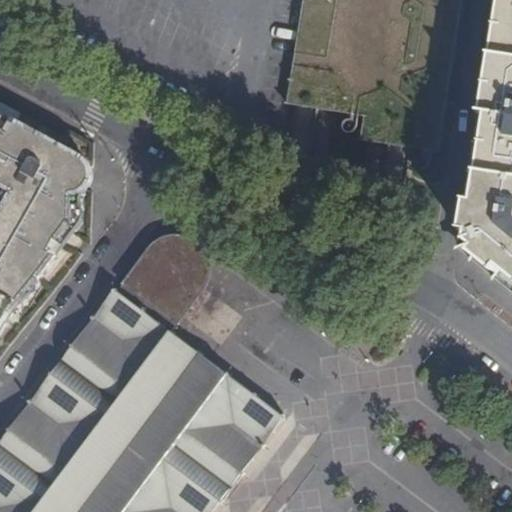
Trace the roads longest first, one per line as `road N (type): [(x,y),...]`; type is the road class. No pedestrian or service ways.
road 1 (residential): [(511,354),(435,295),(179,157)]
road 2 (residential): [(179,157),(0,395)]
road 3 (residential): [(179,157),(0,63)]
